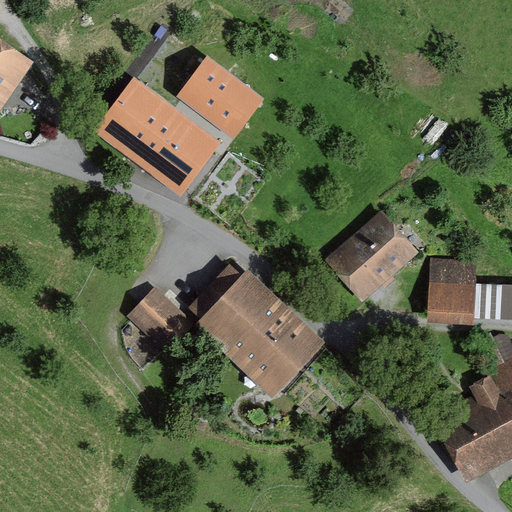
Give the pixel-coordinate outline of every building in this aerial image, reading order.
[(15,83),(29,64),(0,43),(0,91),(9,78),(15,83)] [(205,67),(186,92),(227,121),(235,127),(253,103),(205,67)] [(181,182),(227,121),(186,92),(168,117),(130,88),(103,124),(181,182)] [(379,218),(334,259),(364,293),(409,253),(379,218)] [(431,310),(471,313),(474,263),(433,261),(431,310)] [(195,306),(274,381),(309,345),(229,270),(195,306)] [(188,324),(154,292),(132,315),(166,347),(188,324)] [(478,340),(491,366),(503,361),(489,334),(478,340)] [(397,348),(405,362),(421,353),(416,345),(414,346),(410,340),(397,348)] [(439,416),(467,468),(511,444),(511,357),(486,371),(491,380),(475,388),(478,395),(439,416)]
